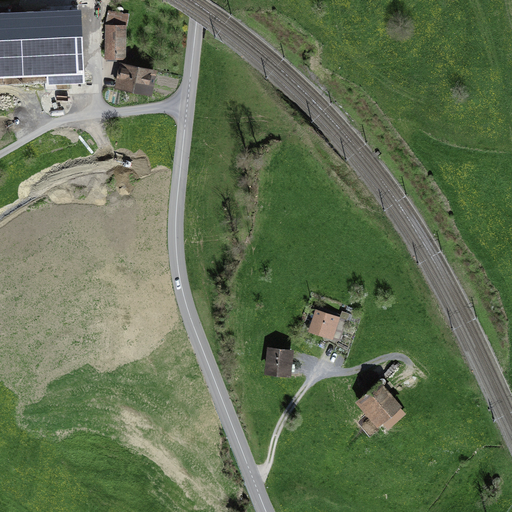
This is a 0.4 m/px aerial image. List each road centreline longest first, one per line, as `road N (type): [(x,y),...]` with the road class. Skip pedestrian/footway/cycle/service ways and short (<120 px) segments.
road 1 (tertiary): [(266,511),(189,317),(176,260),(195,0)]
road 2 (track): [(0,154),(63,120),(186,102)]
